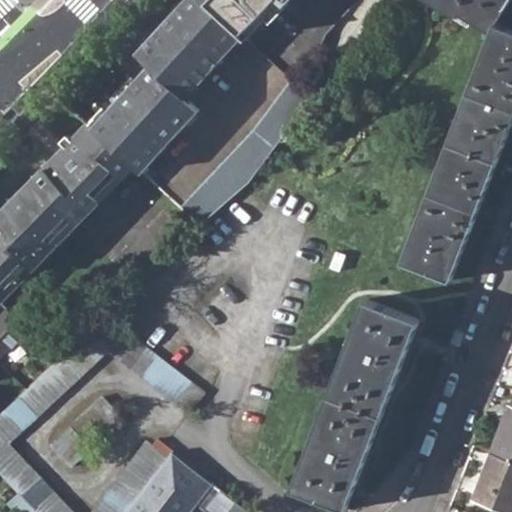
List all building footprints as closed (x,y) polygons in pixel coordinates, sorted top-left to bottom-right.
[(149,65),(106,111),(93,125),(133,163),(141,170),(198,108),(185,97),(242,34),(205,0),(183,0),(135,52),(149,65)] [(205,0),(242,34),(246,38),(283,0),(205,0)] [(492,28),(497,18),(508,0),(434,0),(458,13),(460,10),(492,28)] [(511,23),(497,18),(492,28),(401,256),(451,275),(473,219),(475,213),(511,118),(511,23)] [(180,206),(200,225),(249,184),(259,171),(313,99),(291,78),(253,128),(180,206)] [(88,121),(93,125),(106,111),(101,107),(88,121)] [(0,300),(1,301),(133,163),(93,125),(81,138),(73,137),(69,133),(61,141),(65,145),(0,213),(0,300)] [(293,484),(347,504),(421,316),(367,296),(293,484)] [(0,357),(6,351),(9,353),(29,331),(7,309),(0,315),(0,357)] [(0,473),(37,511),(125,511),(173,451),(157,438),(151,445),(146,441),(92,511),(74,511),(8,443),(107,351),(187,418),(205,397),(108,316),(0,414),(0,473)] [(50,444),(71,466),(90,448),(88,445),(120,416),(101,396),(50,444)] [(511,398),(492,450),(511,458),(511,398)] [(474,495),(511,510),(511,458),(492,450),(474,495)] [(187,511),(195,502),(210,482),(173,451),(125,511),(187,511)] [(230,511),(237,503),(210,482),(195,502),(207,511),(230,511)] [(230,511),(248,511),(237,503),(230,511)]
